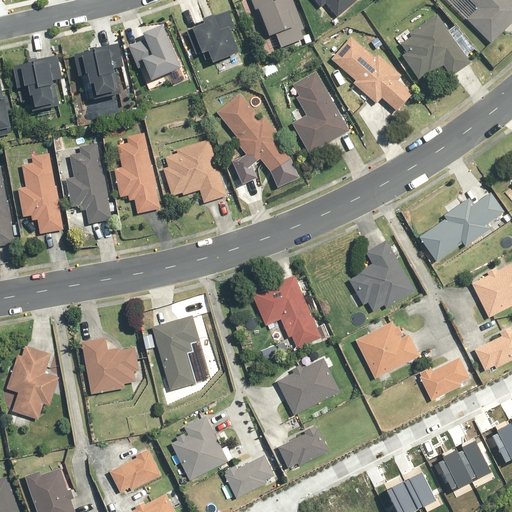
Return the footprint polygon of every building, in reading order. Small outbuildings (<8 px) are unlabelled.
[(305,30),(292,0),(279,0),(274,2),(273,0),(251,0),(267,40),(276,36),(282,49),(305,40),(301,31),(305,30)] [(314,0),(322,8),(326,5),(338,18),(358,0),(314,0)] [(511,0),(469,0),(478,8),(467,19),(492,44),(511,23),(511,0)] [(205,24),(188,31),(197,55),(203,52),(204,55),(209,53),(214,65),(240,55),(231,31),(236,29),(229,11),(204,20),(205,24)] [(471,63),(437,14),(409,34),(411,37),(401,45),(407,53),(403,56),(419,79),(427,74),(429,76),(444,66),(451,77),(471,63)] [(146,40),(129,47),(139,69),(146,66),(153,82),(182,69),(164,26),(144,35),(146,40)] [(351,37),(331,60),(356,82),(353,85),(377,105),(383,99),(399,113),(415,94),(399,80),(402,75),(379,56),(376,59),(351,37)] [(120,45),(74,55),(79,78),(89,76),(95,100),(120,94),(115,70),(125,68),(120,45)] [(57,57),(13,67),(18,90),(29,87),(35,112),(59,107),(54,82),(62,81),(57,57)] [(0,134),(14,131),(0,72),(0,134)] [(306,116),(292,123),(310,154),(350,131),(317,72),(293,85),(300,97),(296,99),(306,116)] [(240,94),(217,112),(237,138),(234,141),(253,165),(260,160),(274,177),(293,162),(280,144),(284,141),(265,117),(261,120),(240,94)] [(161,209),(145,133),(127,137),(129,144),(118,146),(122,168),(114,170),(120,198),(128,196),(130,202),(135,201),(138,214),(161,209)] [(227,197),(209,140),(177,151),(178,153),(165,158),(169,167),(163,169),(172,197),(183,193),(184,197),(200,192),(204,204),(227,197)] [(112,220),(97,144),(80,147),(82,153),(70,156),(75,177),(67,178),(73,208),(80,206),(82,212),(86,211),(89,224),(112,220)] [(64,229),(49,153),(31,156),(33,163),(22,165),(26,187),(18,188),(24,217),(32,215),(33,221),(37,220),(40,234),(64,229)] [(0,245),(15,243),(1,167),(0,166),(0,245)] [(488,224),(505,212),(490,193),(475,204),(470,197),(445,216),(446,219),(420,238),(438,261),(463,243),(466,247),(491,228),(488,224)] [(416,291),(387,240),(366,252),(372,264),(357,272),(359,274),(349,280),(364,305),(368,302),(373,311),(385,305),(386,308),(416,291)] [(489,275),(472,283),(489,318),(511,306),(511,263),(498,271),(496,268),(488,272),(489,275)] [(296,274),(252,293),(266,327),(281,320),(289,338),(292,336),(297,348),(322,338),(296,274)] [(193,314),(152,326),(172,391),(197,383),(188,354),(194,352),(191,341),(200,339),(193,314)] [(393,321),(356,340),(375,379),(421,356),(410,334),(401,338),(401,336),(404,335),(399,326),(396,327),(393,321)] [(502,337),(475,349),(485,371),(495,366),(496,369),(511,361),(511,325),(500,332),(502,337)] [(106,337),(82,341),(92,395),(128,388),(127,383),(137,381),(135,371),(139,370),(134,345),(109,350),(106,337)] [(51,406),(59,377),(45,373),(50,353),(25,346),(22,356),(18,355),(8,389),(19,391),(13,413),(40,420),(44,404),(51,406)] [(294,372),(277,380),(295,415),(341,392),(324,357),(303,368),(301,365),(293,369),(294,372)] [(431,367),(419,374),(432,401),(463,385),(461,381),(470,376),(461,357),(433,371),(431,367)] [(177,440),(171,443),(190,480),(229,461),(206,416),(184,427),(188,434),(187,435),(185,432),(176,437),(177,440)] [(493,436),(506,462),(511,459),(511,460),(511,426),(511,423),(497,430),(499,433),(493,436)] [(306,434),(279,446),(288,468),(298,463),(299,467),(330,453),(317,424),(304,430),(306,434)] [(458,454),(471,480),(477,477),(478,479),(492,472),(476,441),(463,448),(464,451),(458,454)] [(132,490),(162,475),(148,448),(136,454),(138,457),(110,472),(121,492),(130,487),(132,490)] [(439,463),(452,489),(458,487),(459,488),(472,482),(471,480),(458,454),(457,450),(443,457),(445,460),(439,463)] [(236,465),(223,471),(237,498),(267,483),(265,480),(275,475),(265,455),(237,468),(236,465)] [(40,470),(26,475),(38,511),(76,511),(72,499),(75,498),(71,489),(69,490),(61,468),(42,475),(40,470)] [(422,473),(405,481),(418,509),(435,500),(422,473)] [(20,511),(9,476),(0,478),(0,511),(20,511)] [(387,489),(397,511),(411,511),(418,509),(405,481),(387,489)] [(137,509),(131,511),(176,511),(168,494),(146,505),(144,501),(136,506),(137,509)]
